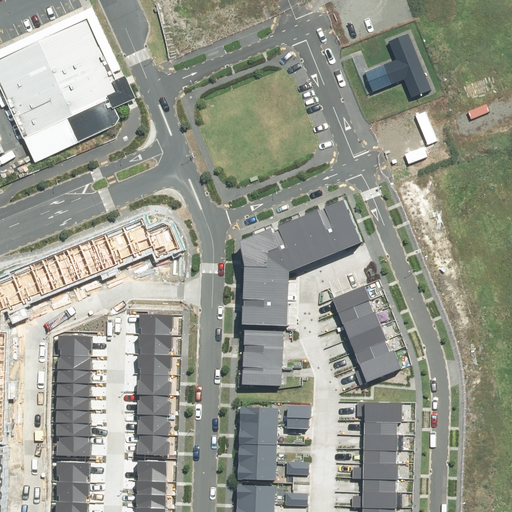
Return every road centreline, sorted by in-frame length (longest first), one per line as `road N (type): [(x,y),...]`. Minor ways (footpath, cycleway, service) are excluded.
road 1 (residential): [(313,511),(319,389),(297,292),(392,244)]
road 2 (residential): [(121,289),(41,323),(33,511)]
road 3 (residential): [(206,511),(214,289)]
road 4 (residential): [(115,511),(121,289)]
road 5 (residential): [(178,139),(154,86),(304,28)]
road 6 (unclassified): [(190,165),(0,245)]
road 7 (unclassified): [(0,213),(178,139)]
road 8 (residential): [(511,96),(358,160)]
road 9 (residential): [(437,354),(433,511)]
road 10 (residential): [(358,160),(213,220)]
road 11 (residential): [(304,28),(358,160)]
